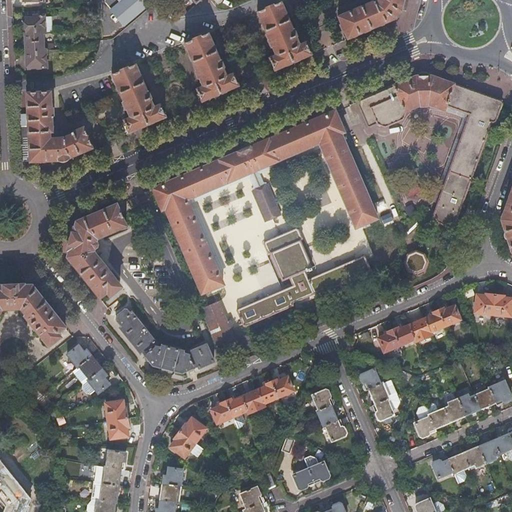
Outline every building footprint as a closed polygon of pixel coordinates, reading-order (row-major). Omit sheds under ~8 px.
[(146,6),(141,0),(105,0),(106,2),(107,4),(112,10),(111,11),(124,26),(146,6)] [(378,0),(375,4),(373,3),(338,18),(347,41),(394,21),(400,13),(403,0),(378,0)] [(274,72),(312,56),(307,45),(304,44),(299,46),(281,3),(257,13),(275,56),(271,58),(270,61),(274,72)] [(25,34),(45,33),(44,18),(44,16),(35,16),(35,18),(25,19),(25,34)] [(45,33),(53,33),(53,18),(44,18),(45,33)] [(45,34),(45,33),(25,34),(27,69),(47,68),(46,50),(43,50),(43,34),(45,34)] [(202,103),(239,87),(234,76),(231,75),(227,77),(208,34),(184,44),(203,87),(198,89),(197,92),(202,103)] [(129,134),(166,118),(162,107),(159,106),(154,108),(135,65),(111,75),(130,118),(125,120),(124,123),(129,134)] [(391,88),(357,102),(367,127),(370,128),(376,125),(384,129),(404,120),(406,112),(421,106),(421,107),(428,107),(428,106),(442,111),(445,110),(446,107),(470,115),(436,207),(435,210),(438,219),(450,222),(457,219),(492,123),(493,124),(497,121),(503,103),(454,85),(430,76),(429,77),(426,75),(420,75),(416,78),(415,77),(391,88)] [(51,93),(26,94),(27,115),(29,162),(29,163),(58,162),(58,163),(67,160),(93,149),(84,129),(73,133),(70,136),(63,138),(51,139),(50,133),(53,133),(51,93)] [(364,225),(377,220),(341,135),(344,134),(344,133),(335,112),(153,189),(163,211),(165,210),(201,295),(223,285),(187,200),(245,176),(265,221),(280,215),(261,169),(319,144),(355,229),(364,225)] [(29,162),(27,115),(19,115),(22,162),(29,162)] [(511,253),(511,254),(511,186),(501,219),(511,253)] [(118,207),(117,204),(76,222),(75,228),(69,251),(67,257),(100,299),(108,293),(108,294),(114,294),(120,290),(120,284),(118,281),(121,279),(113,269),(110,272),(104,265),(105,264),(99,257),(99,258),(94,252),(95,249),(98,248),(98,245),(97,243),(98,240),(104,237),(105,240),(128,230),(121,213),(123,212),(120,206),(118,207)] [(377,220),(364,225),(378,259),(405,247),(391,214),(377,220)] [(305,272),(312,269),(301,242),(302,239),(298,231),(296,229),(265,242),(264,245),(267,253),(271,255),(282,281),(289,279),(293,286),(238,310),(237,312),(243,326),(246,327),(293,307),(293,305),(293,304),(320,292),(321,293),(323,294),(371,274),(370,273),(371,273),(371,272),(364,256),(309,280),(305,272)] [(414,252),(411,260),(415,269),(421,272),(430,268),(433,261),(430,253),(421,249),(414,252)] [(57,333),(64,327),(31,285),(25,285),(24,284),(0,285),(0,312),(2,310),(7,309),(7,310),(14,310),(14,309),(20,309),(24,313),(23,315),(27,320),(26,320),(29,324),(29,325),(33,330),(34,329),(37,334),(38,333),(48,346),(60,337),(57,333)] [(476,314),(492,315),(494,295),(485,294),(485,296),(478,296),(476,297),(475,312),(476,314)] [(494,295),(492,315),(508,317),(510,315),(511,301),(511,299),(503,298),(503,296),(494,295)] [(221,357),(222,356),(225,363),(237,358),(234,351),(238,350),(218,303),(202,310),(221,357)] [(437,311),(444,327),(459,320),(453,307),(445,310),(445,308),(437,311)] [(124,310),(116,316),(116,320),(122,327),(120,328),(139,353),(142,352),(151,364),(162,368),(161,370),(171,373),(172,370),(182,373),(198,367),(199,369),(214,363),(206,345),(188,352),(187,354),(182,353),(183,351),(162,346),(162,348),(156,346),(157,344),(131,311),(128,313),(127,310),(124,310)] [(423,320),(429,333),(444,327),(437,311),(430,314),(430,316),(423,320)] [(414,340),(415,343),(430,336),(429,333),(423,320),(408,326),(414,340)] [(399,347),(414,340),(408,326),(401,329),(400,327),(392,330),(399,347)] [(384,353),(399,347),(392,330),(385,333),(386,335),(377,339),(384,353)] [(78,365),(90,356),(85,351),(82,353),(77,346),(65,356),(75,368),(77,367),(79,365),(78,365)] [(80,384),(99,368),(90,356),(78,365),(79,365),(77,367),(75,368),(70,372),(80,384)] [(104,375),(99,368),(80,384),(80,389),(83,393),(88,394),(93,390),(95,393),(107,384),(101,377),(104,375)] [(360,377),(366,392),(368,391),(369,391),(369,390),(381,386),(381,385),(374,370),(361,375),(360,377)] [(270,383),(276,398),(291,391),(286,378),(278,382),(277,379),(270,382),(270,383)] [(382,384),(389,400),(397,397),(390,381),(383,385),(383,384),(382,384)] [(256,391),(261,404),(276,398),(270,383),(270,382),(262,385),(263,388),(256,391)] [(443,409),(449,422),(501,399),(503,402),(508,400),(509,397),(502,382),(488,388),(488,390),(473,396),(468,399),(467,396),(448,404),(449,407),(443,409)] [(369,391),(368,391),(374,406),(375,405),(387,401),(389,400),(382,384),(381,385),(381,386),(369,390),(369,391)] [(247,411),(248,414),(263,408),(261,404),(256,391),(241,398),(247,411)] [(319,411),(330,407),(327,400),(330,399),(328,394),(325,392),(313,397),(319,411)] [(387,401),(391,411),(397,409),(399,403),(397,397),(389,400),(387,401)] [(224,402),(231,418),(232,417),(241,414),(247,411),(241,398),(233,401),(232,399),(224,402)] [(105,403),(104,407),(108,436),(110,439),(124,438),(125,435),(124,428),(126,428),(124,410),(121,410),(121,404),(118,401),(105,403)] [(391,411),(387,401),(375,405),(374,406),(372,406),(378,421),(381,422),(394,416),(391,411)] [(216,424),(231,418),(224,402),(217,405),(218,408),(210,411),(216,424)] [(434,429),(449,422),(443,409),(437,412),(434,405),(430,404),(424,406),(425,407),(434,429)] [(326,427),(337,422),(330,407),(319,411),(317,413),(323,428),(326,427)] [(423,438),(436,433),(434,429),(425,407),(419,409),(416,415),(420,422),(415,424),(420,437),(423,438)] [(241,414),(232,417),(237,429),(242,427),(244,421),(241,414)] [(185,426),(179,433),(195,444),(204,433),(203,429),(194,421),(190,423),(187,427),(185,426)] [(340,429),(337,422),(326,427),(332,442),(344,437),(345,434),(342,428),(340,429)] [(195,444),(179,433),(173,440),(175,441),(170,448),(170,449),(182,458),(184,458),(188,452),(196,459),(203,451),(195,444)] [(511,449),(511,445),(507,434),(492,441),(498,456),(505,453),(511,449)] [(285,437),(279,451),(290,456),(295,441),(285,437)] [(498,456),(492,441),(441,463),(440,461),(434,464),(433,466),(438,479),(452,473),(453,475),(474,466),(475,470),(494,462),(493,458),(498,456)] [(105,467),(120,469),(122,469),(123,462),(124,454),(107,451),(105,467)] [(0,491),(10,504),(7,511),(27,511),(30,506),(28,506),(31,499),(0,460),(0,491)] [(102,484),(104,466),(95,465),(93,483),(102,484)] [(308,471),(313,482),(320,479),(321,482),(327,480),(328,476),(323,465),(308,471)] [(105,467),(104,466),(102,484),(117,486),(120,469),(105,467)] [(162,484),(180,487),(180,486),(183,470),(168,468),(166,476),(164,475),(162,484)] [(305,485),(313,482),(308,471),(293,478),(298,490),(301,491),(307,488),(305,485)] [(99,501),(102,484),(93,483),(90,500),(99,501)] [(99,501),(113,502),(115,502),(117,486),(102,484),(99,501)] [(174,502),(178,502),(180,487),(162,484),(159,500),(174,502)] [(240,495),(247,511),(260,505),(256,497),(259,495),(256,488),(240,495)] [(99,501),(90,500),(90,501),(86,505),(85,511),(94,511),(96,505),(98,506),(99,501)] [(155,511),(174,511),(174,502),(159,500),(158,510),(155,510),(155,511)] [(443,511),(445,511),(442,505),(436,503),(431,506),(429,500),(417,505),(416,509),(417,511),(443,511)] [(111,511),(113,502),(99,501),(98,506),(96,505),(94,511),(111,511)]
